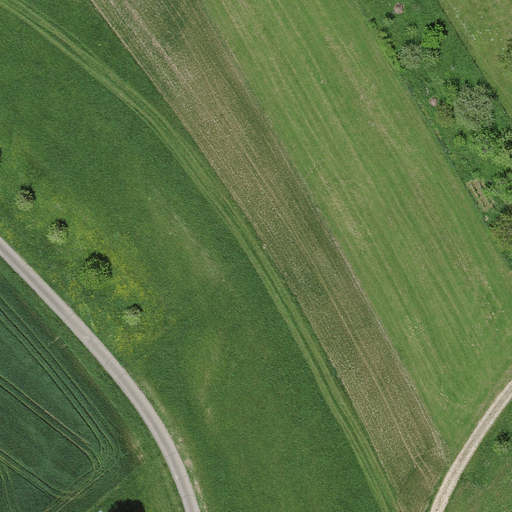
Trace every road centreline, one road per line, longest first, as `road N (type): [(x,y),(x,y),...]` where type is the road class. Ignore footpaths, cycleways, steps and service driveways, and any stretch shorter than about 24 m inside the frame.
road 1 (track): [(191,511),(153,418),(0,248)]
road 2 (track): [(439,511),(465,453),(511,389)]
